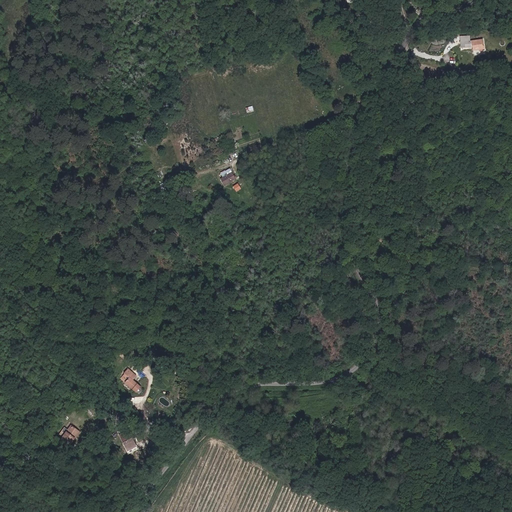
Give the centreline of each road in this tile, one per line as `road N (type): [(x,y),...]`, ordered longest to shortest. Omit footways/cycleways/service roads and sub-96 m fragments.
road 1 (unclassified): [(433,0),(357,116),(345,230),(377,297),(367,355),(330,381),(225,387),(130,511)]
road 2 (track): [(511,272),(396,268),(386,284),(392,316),(373,382),(225,414),(220,439),(345,511)]
road 3 (track): [(373,382),(511,473)]
